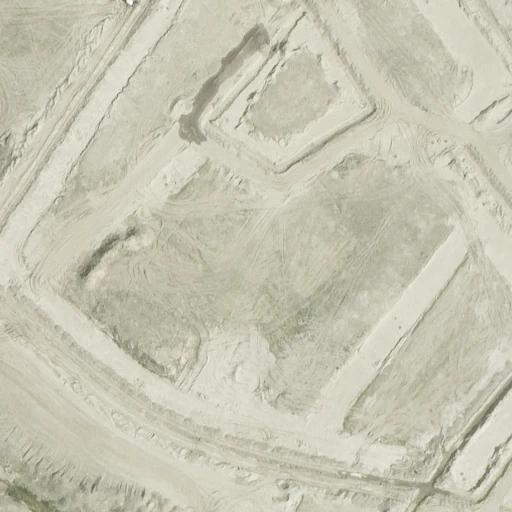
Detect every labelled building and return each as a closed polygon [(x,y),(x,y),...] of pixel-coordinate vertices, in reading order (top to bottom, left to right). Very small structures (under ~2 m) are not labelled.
[(68,0),(67,0),(56,17),(85,37),(97,19),(68,0)] [(265,0),(246,0),(239,8),(263,29),(261,32),(270,40),(275,34),(266,26),(279,11),(265,0)] [(319,0),(327,11),(319,17),(324,26),(333,20),(330,16),(353,0),(319,0)] [(367,0),(353,0),(330,16),(333,20),(345,38),(343,39),(343,40),(377,18),(379,17),(367,0)] [(511,0),(495,0),(486,7),(498,26),(511,16),(511,0)] [(239,8),(224,26),(249,46),(246,50),(255,57),(260,51),(251,43),(261,32),(263,29),(239,8)] [(56,17),(45,34),(74,53),(85,37),(56,17)] [(377,18),(343,40),(346,44),(355,58),(347,64),(352,72),(361,67),(358,62),(392,40),(377,18)] [(224,26),(210,43),(234,64),(231,67),(240,75),(246,68),(237,61),(246,50),(249,46),(224,26)] [(45,34),(34,51),(63,70),(74,53),(45,34)] [(392,40),(358,62),(361,67),(370,81),(362,86),(367,95),(376,89),(373,85),(407,63),(392,40)] [(196,60),(195,60),(219,81),(219,82),(218,82),(216,84),(226,92),(231,86),(222,78),(231,67),(234,64),(210,43),(196,60)] [(34,51),(22,67),(51,87),(63,70),(34,51)] [(194,58),(178,76),(203,97),(200,100),(209,108),(214,102),(205,94),(217,80),(218,82),(219,82),(219,81),(195,60),(196,60),(194,58)] [(407,63),(373,85),(376,89),(385,103),(377,109),(382,118),(391,112),(388,108),(421,86),(407,63)] [(22,67),(11,84),(40,104),(51,87),(22,67)] [(178,76),(164,94),(188,114),(185,118),(194,125),(200,119),(191,111),(200,100),(203,97),(178,76)] [(11,84),(0,100),(0,101),(29,121),(40,104),(11,84)] [(421,86),(388,108),(391,112),(403,131),(437,109),(421,86)] [(164,94),(149,111),(173,132),(170,135),(180,143),(185,136),(176,129),(185,118),(188,114),(164,94)] [(0,101),(0,125),(18,137),(29,121),(0,101)] [(511,103),(494,116),(511,139),(511,103)] [(149,111),(134,129),(158,150),(170,135),(173,132),(149,111)] [(511,139),(494,116),(476,130),(498,158),(511,147),(511,139)] [(0,125),(0,149),(6,154),(18,137),(0,125)] [(352,131),(328,146),(351,180),(374,164),(369,156),(360,144),(352,131)] [(367,139),(360,144),(369,156),(375,152),(367,139)] [(208,171),(203,178),(226,194),(249,161),(226,145),(225,146),(217,158),(208,171)] [(328,146),(306,161),(328,195),(351,180),(328,146)] [(375,152),(369,156),(374,164),(376,168),(377,169),(384,164),(375,152)] [(210,154),(201,167),(208,171),(217,158),(210,154)] [(249,161),(226,194),(250,210),(254,204),(277,219),(277,189),(268,183),(272,177),(249,161)] [(277,189),(277,219),(300,204),(304,210),(328,195),(306,161),(282,177),(286,183),(277,189)] [(472,283),(457,302),(490,327),(505,309),(472,283)] [(457,302),(443,320),(476,346),(490,327),(457,302)] [(404,386),(378,419),(397,434),(422,401),(404,386)] [(422,401),(397,434),(416,449),(441,416),(422,401)]
